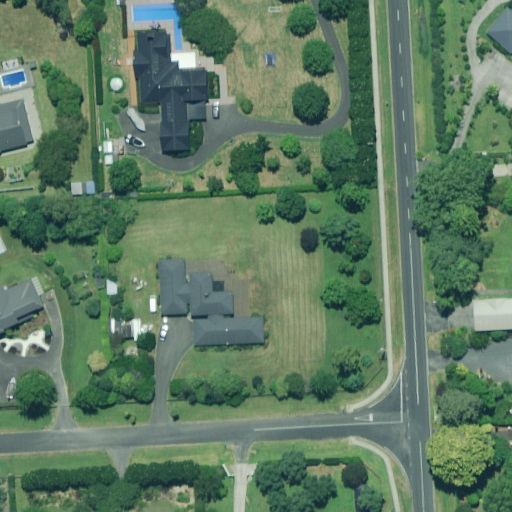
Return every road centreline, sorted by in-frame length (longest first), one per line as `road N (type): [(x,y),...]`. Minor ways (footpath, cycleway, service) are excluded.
road 1 (residential): [(398,0),(420,421)]
road 2 (residential): [(420,421),(0,442)]
